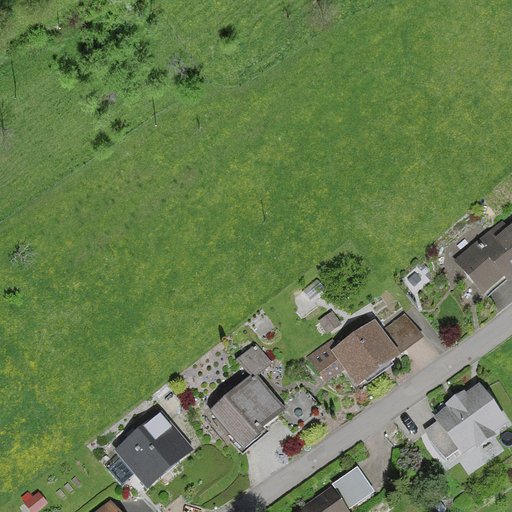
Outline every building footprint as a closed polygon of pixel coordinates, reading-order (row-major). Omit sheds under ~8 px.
[(502,277),(507,282),(511,278),(511,229),(497,241),(493,236),(487,235),(478,243),(478,247),(456,265),(481,295),(502,277)] [(333,312),(318,322),(326,335),(342,325),(333,312)] [(335,355),(357,387),(393,362),(371,330),(335,355)] [(212,414),(241,449),(280,416),(295,433),(319,413),(300,390),(277,410),(252,381),(269,367),(254,349),(237,364),(252,381),(212,414)] [(446,408),(450,413),(436,423),(437,425),(424,434),(433,449),(444,463),(457,454),(459,456),(502,426),(479,393),(464,403),(461,398),(446,408)] [(158,403),(167,414),(179,405),(169,394),(158,403)] [(158,418),(116,453),(143,486),(185,451),(158,418)] [(338,511),(332,502),(317,511),(338,511)]
